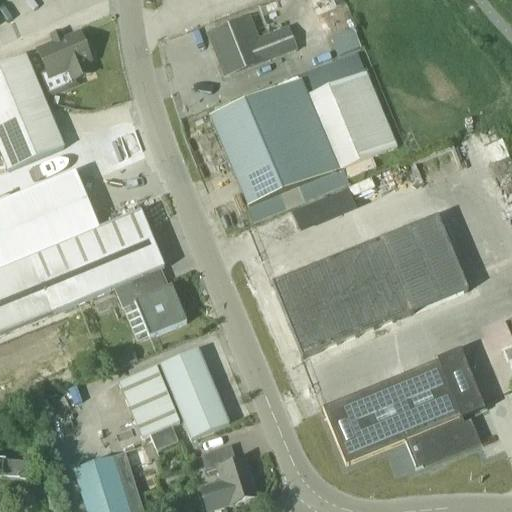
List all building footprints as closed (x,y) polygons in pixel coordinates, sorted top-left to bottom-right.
[(297,52),(288,29),(258,41),(249,19),(212,33),(229,78),(297,52)] [(345,57),(367,49),(359,28),(337,37),(345,57)] [(90,62),(93,57),(89,49),(84,48),(79,36),(38,53),(49,79),(69,71),(73,82),(91,75),(86,64),(90,62)] [(0,158),(7,175),(64,151),(25,58),(0,68),(0,158)] [(365,75),(308,98),(340,174),(397,150),(365,75)] [(339,175),(301,84),(208,123),(247,214),(339,175)] [(0,338),(130,285),(137,304),(134,305),(150,341),(187,326),(172,289),(168,291),(160,273),(164,271),(141,214),(99,232),(75,175),(0,205),(0,338)] [(268,288),(299,362),(410,317),(380,242),(268,288)] [(511,303),(483,314),(497,350),(511,344),(511,303)] [(508,365),(511,363),(511,348),(503,352),(508,365)] [(229,427),(198,353),(160,368),(191,443),(229,427)] [(322,410),(346,468),(405,444),(416,471),(473,448),(462,420),(484,411),(461,354),(322,410)] [(156,370),(118,386),(141,441),(150,438),(156,453),(178,444),(171,429),(179,426),(156,370)] [(198,494),(203,511),(215,511),(258,499),(246,462),(235,465),(230,449),(202,458),(207,475),(218,471),(223,487),(198,494)] [(86,511),(142,511),(125,456),(74,472),(86,511)] [(30,464),(0,462),(0,480),(29,482),(30,464)]
